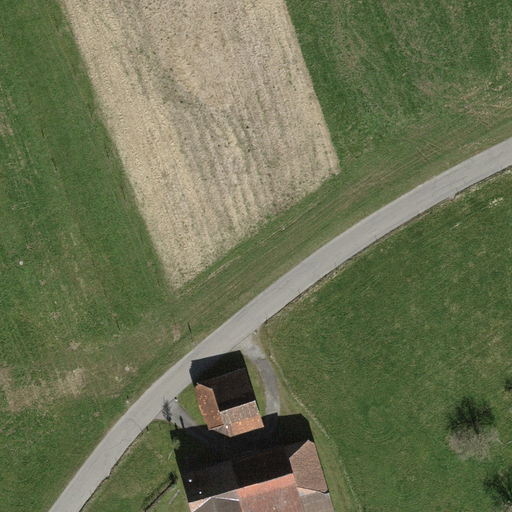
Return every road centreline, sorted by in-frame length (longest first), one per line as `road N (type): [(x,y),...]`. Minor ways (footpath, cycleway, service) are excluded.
road 1 (unclassified): [(511,142),(332,244),(196,354)]
road 2 (residential): [(196,354),(60,511)]
